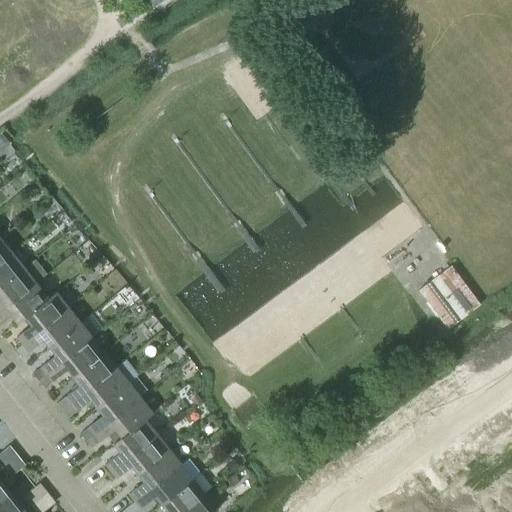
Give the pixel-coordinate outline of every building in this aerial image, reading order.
[(418,0),(419,2),(395,12),(415,58),(410,61),(426,98),(460,83),(464,91),(476,86),(479,93),(511,78),(511,12),(507,1),(509,0),(418,0)] [(511,132),(503,138),(511,151),(511,132)] [(0,262),(11,253),(0,239),(0,262)] [(11,253),(0,262),(0,287),(23,269),(11,253)] [(450,266),(409,297),(431,326),(445,331),(479,305),(450,266)] [(0,312),(36,285),(40,282),(43,279),(41,276),(34,282),(23,269),(0,287),(0,312)] [(36,285),(0,312),(0,323),(10,316),(17,324),(23,319),(48,300),(47,298),(50,295),(40,282),(36,285)] [(29,327),(14,338),(20,346),(68,308),(55,292),(50,295),(47,298),(48,300),(23,319),(29,327)] [(68,308),(20,346),(26,353),(41,341),(47,349),(80,323),(68,309),(68,308)] [(53,357),(38,368),(45,376),(92,338),(80,323),(47,349),(53,357)] [(92,338),(45,376),(50,383),(65,371),(71,379),(104,353),(92,338)] [(62,398),(55,404),(61,412),(69,406),(117,369),(104,353),(71,379),(77,387),(62,398)] [(69,406),(61,412),(62,413),(66,418),(74,413),(88,401),(95,409),(128,383),(137,376),(126,362),(117,369),(69,406)] [(45,376),(38,382),(43,388),(50,383),(45,376)] [(86,428),(80,434),(86,441),(139,398),(128,383),(95,409),(101,417),(86,428)] [(139,398),(86,441),(91,448),(98,443),(107,435),(113,443),(119,438),(119,439),(144,419),(144,420),(152,414),(151,413),(140,399),(139,398)] [(118,453),(104,464),(110,471),(156,434),(144,420),(144,419),(119,439),(119,438),(113,443),(111,445),(118,453)] [(156,434),(110,471),(116,478),(129,468),(136,477),(169,451),(156,434)] [(511,511),(511,436),(409,510),(410,511),(511,511)] [(142,484),(128,494),(134,502),(180,465),(169,451),(136,477),(142,484)] [(134,502),(123,511),(124,511),(135,511),(140,508),(153,498),(160,507),(201,475),(189,460),(181,466),(180,465),(134,502)] [(184,511),(205,495),(204,494),(206,492),(210,489),(211,488),(201,475),(160,507),(163,511),(184,511)] [(0,482),(0,501),(9,494),(0,482)] [(9,494),(0,501),(0,511),(23,511),(24,511),(9,494)] [(205,495),(184,511),(214,511),(217,510),(205,497),(205,496),(205,495)]
